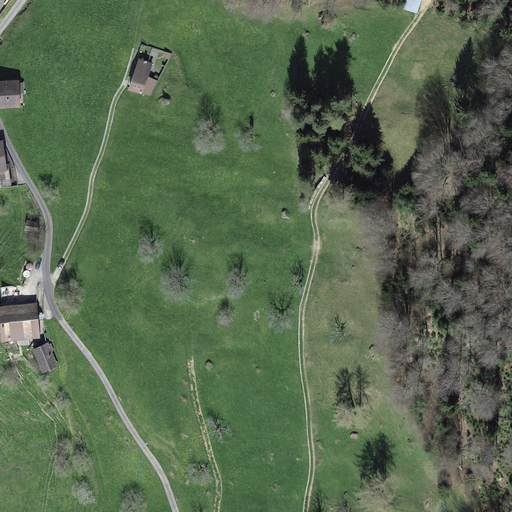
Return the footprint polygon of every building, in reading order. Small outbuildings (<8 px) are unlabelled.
[(406,0),(403,9),(416,13),(420,0),(406,0)] [(152,64),(140,60),(130,88),(142,93),(152,64)] [(17,83),(0,83),(0,103),(18,103),(17,83)] [(42,226),(28,223),(26,233),(40,235),(42,226)] [(7,308),(1,308),(3,331),(6,343),(14,341),(13,330),(39,328),(37,306),(24,307),(24,301),(19,301),(19,288),(5,289),(7,308)] [(43,346),(35,350),(43,369),(51,365),(43,346)]
